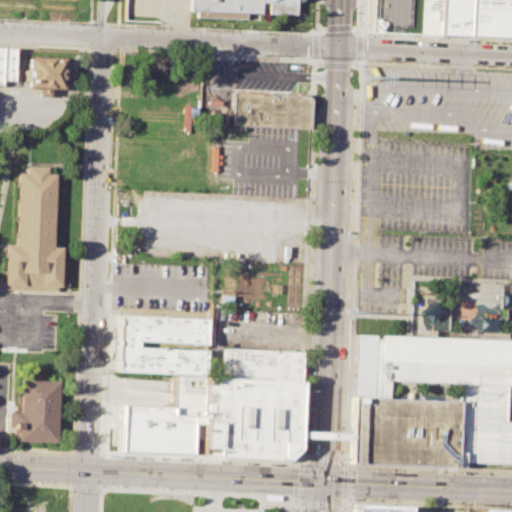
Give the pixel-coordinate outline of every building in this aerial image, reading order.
[(124,0),(124,20),(157,21),(157,0),(186,0),(186,13),(292,16),(292,0),(124,0)] [(511,38),(366,33),(367,0),(511,0),(511,38)] [(0,47),(0,80),(11,81),(12,48),(0,47)] [(26,57),(25,87),(59,88),(60,58),(26,57)] [(230,92),(310,96),(308,130),(228,126),(230,92)] [(51,174),(49,246),(58,246),(57,286),(1,284),(3,245),(12,245),(14,172),(23,173),(23,166),(44,166),(44,173),(51,174)] [(116,314),(202,319),(200,342),(133,338),(132,347),(201,351),(200,376),(113,371),(116,314)] [(497,330),(498,319),(479,319),(479,330),(497,330)] [(345,461),(511,466),(511,422),(506,422),(507,385),(511,385),(511,364),(507,364),(507,342),(349,336),(345,461)] [(219,347),(300,350),(299,382),(217,378),(219,347)] [(198,454),(286,458),(296,448),(299,382),(217,378),(171,376),(170,406),(118,404),(116,450),(189,453),(190,439),(199,440),(198,454)] [(57,380),(55,441),(14,440),(14,428),(8,428),(8,413),(16,413),(18,379),(57,380)] [(347,503),(346,511),(409,511),(410,505),(347,503)]
